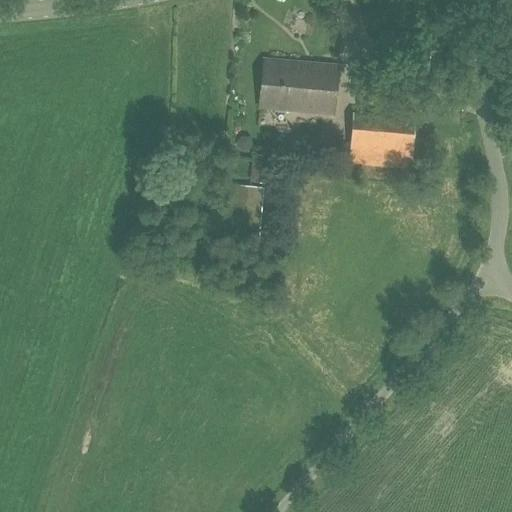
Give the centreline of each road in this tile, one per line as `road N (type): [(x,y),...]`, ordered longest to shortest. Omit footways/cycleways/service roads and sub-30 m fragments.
road 1 (unclassified): [(511,293),(490,280),(497,187),(456,0)]
road 2 (tertiary): [(0,16),(138,0)]
